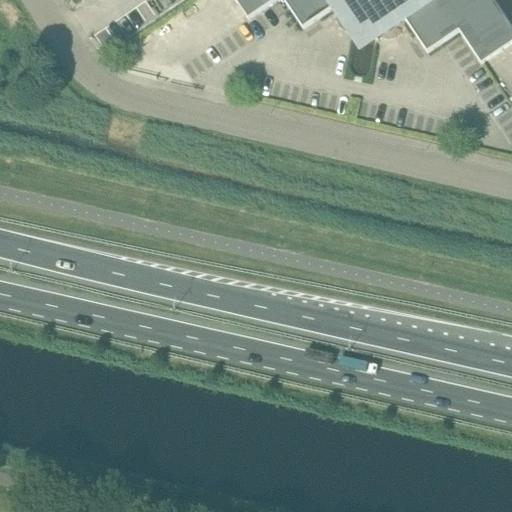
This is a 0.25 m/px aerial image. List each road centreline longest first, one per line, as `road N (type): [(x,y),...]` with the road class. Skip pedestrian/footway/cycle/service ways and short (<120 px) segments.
road 1 (unclassified): [(511,186),(112,90),(90,75),(36,0)]
road 2 (trunk): [(511,363),(0,240)]
road 3 (trunk): [(0,293),(511,412)]
